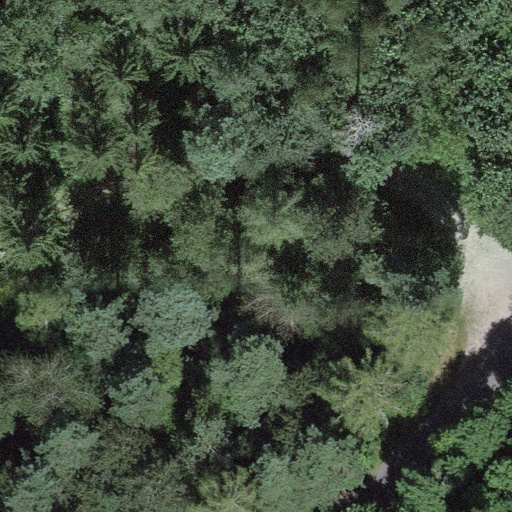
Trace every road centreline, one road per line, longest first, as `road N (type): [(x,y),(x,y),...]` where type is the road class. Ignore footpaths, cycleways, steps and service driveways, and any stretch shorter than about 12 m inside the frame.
road 1 (track): [(0,253),(177,162),(320,153),(422,192),(511,290)]
road 2 (unclassified): [(359,511),(511,358)]
